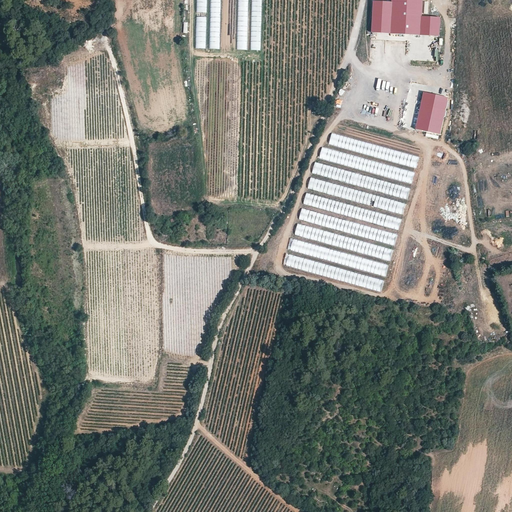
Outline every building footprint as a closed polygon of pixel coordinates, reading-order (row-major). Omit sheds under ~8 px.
[(207,0),(197,0),(196,49),(206,49),(207,0)] [(220,0),(210,0),(209,50),(219,50),(220,0)] [(248,0),(238,0),(237,49),(247,49),(248,0)] [(262,0),(252,0),(251,49),(261,49),(262,0)] [(391,0),(392,2),(373,1),(372,26),(390,27),(390,34),(421,35),(421,29),(439,30),(440,18),(422,17),(422,0),(391,0)] [(448,98),(424,93),(416,129),(440,135),(448,98)] [(408,187),(316,160),(305,205),(285,265),(303,271),(380,292),(408,187)]
